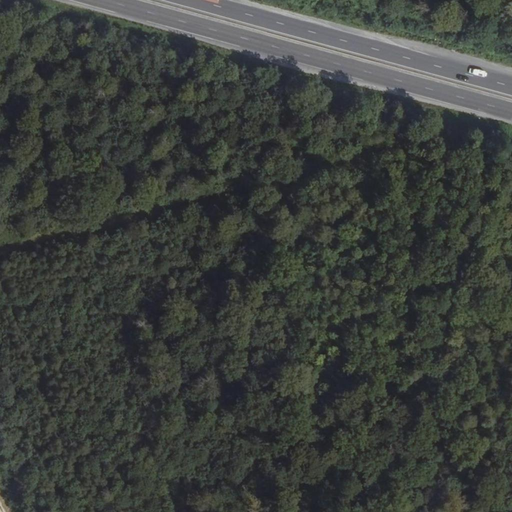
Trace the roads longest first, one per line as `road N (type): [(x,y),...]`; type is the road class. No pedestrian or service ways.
road 1 (trunk): [(97,0),(511,112)]
road 2 (trunk): [(511,87),(193,0)]
